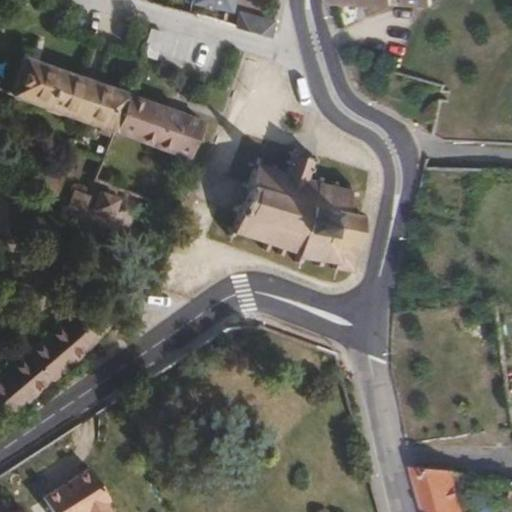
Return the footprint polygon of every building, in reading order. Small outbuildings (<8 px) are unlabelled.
[(432,19),(432,0),(335,0),(417,6),(416,18),(432,19)] [(273,33),(276,19),(242,9),(238,24),(273,33)] [(147,144),(161,107),(59,71),(20,58),(6,91),(8,92),(8,94),(147,144)] [(203,164),(216,127),(161,107),(147,144),(203,164)] [(355,240),(359,217),(363,218),(364,213),(360,213),(361,209),(356,208),(356,211),(348,210),(350,194),(357,195),(357,191),(352,189),(353,183),(347,182),(346,188),(334,185),(335,180),(332,179),(331,184),(319,180),(320,176),(316,175),(315,179),(306,176),(308,168),(311,168),(312,165),(309,164),(310,160),(313,160),(314,157),(312,156),(312,153),(308,152),(307,154),(296,152),(297,148),(293,147),(292,151),(288,150),(288,153),(291,154),(290,158),(287,158),(286,161),(289,162),(288,169),(278,167),(278,164),(273,162),(272,165),(265,163),(266,157),(257,154),(256,160),(252,159),(250,165),(253,166),(249,181),(245,181),(244,185),(247,186),(243,201),(240,201),(239,204),(236,203),(235,208),(237,209),(236,212),(239,213),(234,227),(229,226),(227,229),(230,230),(229,233),(234,235),(235,231),(266,240),(265,246),(269,247),(270,243),(280,246),(279,250),(283,252),(284,247),(299,252),(297,259),(301,260),(303,254),(318,257),(317,263),(321,264),(322,258),(335,260),(333,266),(337,267),(334,283),(350,287),(359,240),(355,240)] [(110,217),(117,198),(99,191),(92,210),(110,217)] [(92,345),(118,318),(91,293),(68,317),(26,355),(65,368),(92,345)] [(0,401),(19,410),(65,368),(26,355),(0,377),(0,401)] [(464,511),(460,498),(452,467),(414,463),(427,511),(464,511)] [(92,468),(44,497),(53,511),(114,511),(109,502),(112,500),(92,468)] [(511,482),(481,475),(482,487),(509,492),(509,497),(511,497),(511,482)]
